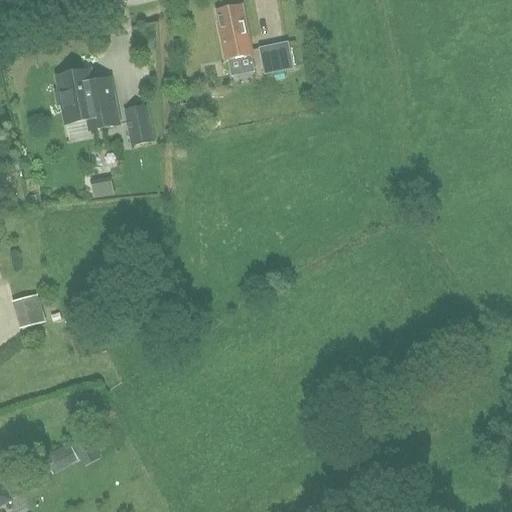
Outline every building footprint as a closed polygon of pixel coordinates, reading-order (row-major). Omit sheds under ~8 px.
[(220,23),(218,24),(226,62),(250,58),(246,38),(247,37),(241,6),(218,11),(220,23)] [(265,75),(293,69),(287,44),(259,49),(265,75)] [(235,62),(238,77),(257,73),(254,59),(235,62)] [(110,80),(92,83),(90,71),(57,78),(59,91),(55,92),(58,107),(62,106),(66,126),(86,122),(88,135),(119,129),(110,80)] [(147,107),(125,112),(132,147),(154,143),(147,107)] [(38,295),(14,303),(22,328),(46,320),(38,295)] [(81,464),(99,455),(90,438),(72,448),(81,464)] [(53,475),(79,462),(69,444),(44,458),(53,475)]
